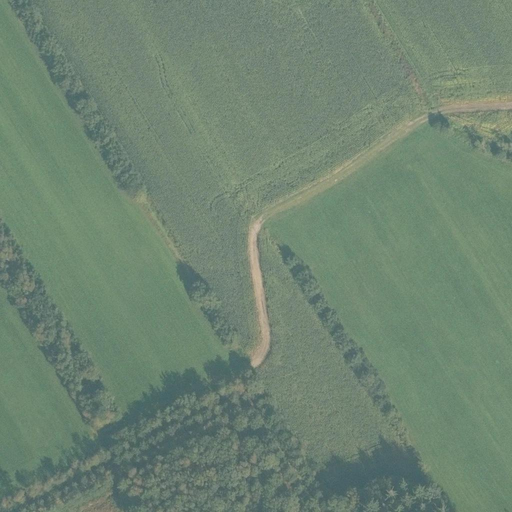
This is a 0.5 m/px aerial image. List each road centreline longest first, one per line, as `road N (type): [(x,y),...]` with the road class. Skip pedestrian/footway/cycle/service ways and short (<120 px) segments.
road 1 (track): [(511,106),(428,117),(266,219),(253,236),(257,362),(0,489)]
road 2 (track): [(43,511),(244,410),(259,415),(320,511)]
